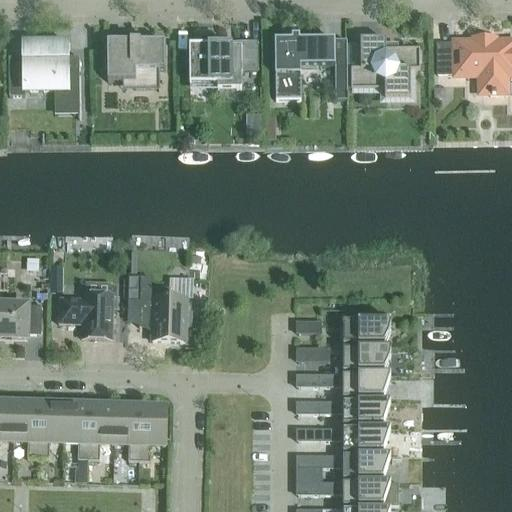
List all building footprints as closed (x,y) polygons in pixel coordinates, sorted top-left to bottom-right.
[(386,42),(360,42),(360,71),(351,71),(351,92),(384,92),(384,102),(410,101),(410,72),(420,72),(419,51),(386,52),(386,42)] [(144,43),(144,45),(107,45),(107,51),(104,51),(104,52),(107,52),(107,85),(134,84),(134,92),(158,91),(158,94),(159,94),(159,73),(165,73),(165,45),(146,45),(145,43),(144,43)] [(301,103),(300,70),(334,70),(335,103),(347,103),(346,43),(274,43),(275,103),(301,103)] [(511,43),(453,45),(454,46),(437,47),(437,78),(454,78),(454,79),(482,79),(483,97),(489,97),(489,99),(495,99),(495,97),(507,97),(506,79),(511,78),(511,43)] [(238,48),(189,48),(189,87),(217,87),(217,92),(241,92),(241,74),(258,74),(257,44),(238,44),(238,48)] [(22,60),(8,60),(9,99),(24,99),(24,94),(54,93),(54,99),(54,102),(79,101),(78,59),(68,60),(68,45),(22,46),(22,60)] [(434,92),(434,102),(440,102),(443,99),(443,92),(434,92)] [(275,120),(266,120),(266,144),(275,144),(275,120)] [(27,262),(27,270),(38,270),(38,263),(27,262)] [(49,270),(48,295),(63,295),(63,270),(49,270)] [(139,317),(139,331),(152,331),(152,345),(184,346),(186,302),(168,301),(169,291),(140,290),(140,281),(128,280),(127,316),(139,317)] [(83,303),(59,302),(58,327),(82,328),(82,343),(111,343),(112,299),(83,298),(83,303)] [(11,308),(0,307),(0,340),(26,341),(26,338),(40,338),(41,309),(24,309),(21,306),(13,306),(11,308)] [(342,325),(342,348),(383,348),(385,345),(388,339),(389,335),(390,328),(390,325),(386,325),(387,319),(369,319),(370,325),(342,325)] [(321,337),(321,325),(295,325),(295,326),(297,326),(297,337),(321,337)] [(329,366),(329,352),(295,352),(295,353),(297,353),(297,366),(329,366)] [(342,375),(383,375),(385,372),(388,366),(389,362),(390,355),(390,352),(342,352),(342,375)] [(295,380),(297,380),(297,391),(342,391),(342,402),(382,402),(390,379),(295,379),(295,380)] [(0,445),(13,445),(14,405),(14,406),(0,405),(0,445)] [(14,405),(13,445),(27,446),(27,462),(38,462),(39,406),(39,407),(15,406),(15,405),(14,405)] [(39,406),(38,462),(49,462),(49,447),(64,447),(65,406),(64,406),(64,408),(40,407),(40,406),(39,406)] [(65,406),(64,447),(78,447),(77,463),(87,464),(88,464),(90,407),(89,407),(89,408),(65,408),(65,406)] [(342,429),(382,428),(390,406),(295,406),(295,407),(297,407),(297,418),(342,418),(342,429)] [(90,407),(88,464),(99,464),(100,448),(114,448),(115,408),(114,408),(114,409),(90,409),(90,407)] [(115,408),(114,448),(128,449),(128,465),(139,465),(141,409),(140,409),(140,410),(116,409),(116,408),(115,408)] [(141,409),(139,465),(149,465),(150,449),(165,450),(166,411),(141,410),(141,409)] [(342,445),(342,456),(382,455),(390,432),(295,433),(295,434),(297,434),(297,445),(342,445)] [(390,460),(295,460),(295,461),(297,461),(297,472),(342,472),(342,482),(382,482),(390,460)] [(77,463),(77,474),(87,474),(87,464),(77,463)] [(342,509),(382,509),(390,486),(295,487),(295,488),(297,488),(297,499),(342,499),(342,509)]
